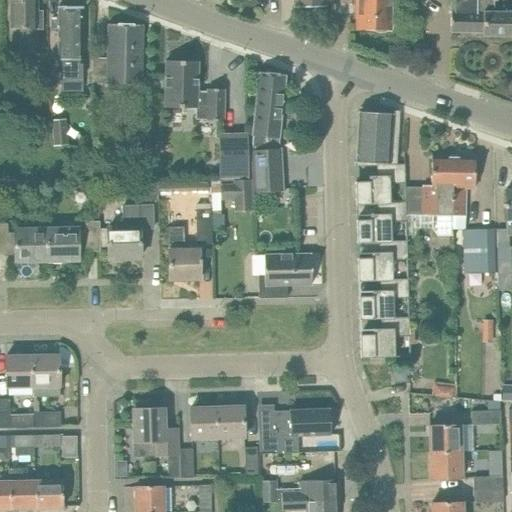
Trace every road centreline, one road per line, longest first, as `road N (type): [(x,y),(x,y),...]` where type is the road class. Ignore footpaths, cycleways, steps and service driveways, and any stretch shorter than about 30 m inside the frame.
road 1 (residential): [(343,360),(333,81),(339,64)]
road 2 (residential): [(343,360),(118,368)]
road 3 (tertiary): [(339,64),(150,0)]
road 4 (tertiary): [(511,124),(339,64)]
road 5 (residential): [(388,511),(343,360)]
road 6 (residential): [(97,511),(95,394),(118,368)]
road 7 (residential): [(72,323),(94,315),(221,312)]
